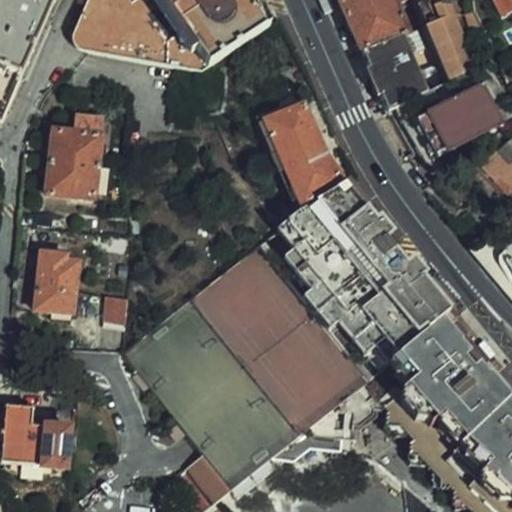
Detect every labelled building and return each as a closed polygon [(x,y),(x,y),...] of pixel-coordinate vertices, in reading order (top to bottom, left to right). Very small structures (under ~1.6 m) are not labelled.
[(0,0),(0,123),(2,125),(58,0),(0,0)] [(89,0),(76,31),(87,54),(180,71),(202,75),(270,28),(256,0),(89,0)] [(338,0),(364,56),(408,37),(391,0),(338,0)] [(411,4),(409,0),(395,0),(400,9),(411,4)] [(511,0),(500,0),(503,5),(511,21),(511,0)] [(457,80),(481,67),(454,3),(441,9),(446,22),(433,28),(457,80)] [(511,22),(511,21),(503,5),(498,9),(507,26),(511,22)] [(408,37),(364,56),(377,85),(391,116),(449,84),(425,31),(408,37)] [(202,75),(180,71),(175,106),(197,109),(199,90),(202,75)] [(199,90),(218,93),(219,78),(202,75),(199,90)] [(481,89),(416,124),(437,162),(502,126),(481,89)] [(197,109),(216,111),(218,93),(199,90),(197,109)] [(194,132),(197,109),(175,106),(172,128),(194,132)] [(266,125),(304,217),(346,183),(337,175),(324,156),(305,110),(266,125)] [(106,123),(78,120),(77,134),(57,132),(50,197),(97,203),(106,123)] [(511,151),(507,146),(481,171),(493,184),(498,180),(511,193),(511,151)] [(511,193),(498,180),(493,184),(506,198),(511,193)] [(304,217),(138,346),(192,415),(199,425),(217,447),(222,454),(246,484),(387,374),(394,363),(396,359),(367,323),(321,266),(377,221),(346,183),(304,217)] [(394,241),(377,221),(321,266),(367,323),(396,359),(444,320),(451,314),(411,264),(406,268),(388,246),(394,241)] [(505,286),(511,293),(511,234),(504,226),(474,250),(505,286)] [(70,259),(43,256),(36,313),(75,318),(81,267),(69,265),(70,259)] [(128,328),(130,301),(109,300),(107,325),(128,328)] [(396,359),(394,363),(407,378),(396,388),(411,406),(435,433),(457,455),(511,403),(511,395),(504,386),(492,374),(485,381),(475,369),(470,372),(466,363),(469,360),(460,351),(466,345),(444,320),(396,359)] [(396,388),(376,406),(380,411),(378,414),(382,419),(380,420),(383,424),(382,426),(383,430),(382,433),(386,438),(405,439),(408,444),(406,446),(409,449),(406,452),(408,454),(407,456),(409,458),(407,462),(409,466),(409,471),(427,472),(432,477),(432,476),(457,455),(435,433),(411,406),(396,388)] [(511,403),(457,455),(506,504),(511,509),(511,403)] [(32,429),(33,421),(33,414),(12,412),(10,417),(1,416),(0,433),(0,434),(7,435),(5,467),(69,473),(73,433),(46,430),(32,429)] [(199,425),(192,415),(183,422),(191,433),(199,425)] [(45,423),(33,421),(32,429),(46,430),(45,423)] [(217,447),(200,461),(199,462),(200,464),(227,500),(246,484),(222,454),(217,447)] [(432,476),(432,477),(429,479),(432,482),(430,484),(433,487),(432,488),(434,492),(433,494),(440,495),(440,496),(442,494),(445,496),(449,495),(452,499),(450,500),(452,502),(450,503),(452,506),(452,511),(466,510),(468,511),(511,511),(511,509),(506,504),(457,455),(432,476)]
